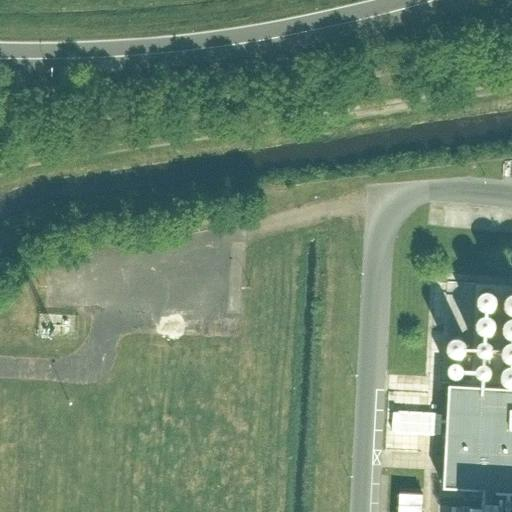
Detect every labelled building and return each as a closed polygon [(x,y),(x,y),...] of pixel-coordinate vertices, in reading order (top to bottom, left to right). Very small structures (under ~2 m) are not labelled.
[(497,300),(497,299),(497,297),(497,295),(496,294),(495,292),(494,291),(492,290),(491,289),(489,289),(487,288),(485,289),(484,289),(482,290),(481,291),(479,292),(478,294),(478,295),(477,297),(477,299),(477,300),(478,302),(478,304),(479,305),(481,306),(482,307),(484,308),(485,309),(487,309),(489,309),(491,308),(492,307),(494,306),(495,305),(496,304),(497,302),(497,300)] [(476,321),(476,322),(476,324),(477,326),(478,327),(479,329),(480,330),(481,331),(483,332),(484,332),(486,332),(488,332),(489,332),(491,331),(492,330),(494,329),(495,327),(495,326),(496,324),(496,322),(496,321),(495,319),(495,318),(494,316),(492,315),(491,314),(489,313),(488,313),(486,313),(484,313),(483,313),(481,314),(480,315),(479,316),(478,318),(477,319),(476,321)] [(511,313),(511,314),(509,314),(507,315),(506,316),(505,318),(504,319),(503,321),(503,323),(502,325),(503,326),(503,328),(504,330),(505,331),(506,333),(507,334),(509,335),(511,335),(511,313)] [(445,344),(445,346),(445,348),(446,350),(447,352),(448,354),(450,355),(452,356),(454,357),(456,357),(458,357),(460,356),(462,355),(464,354),(465,352),(467,350),(467,348),(467,346),(467,344),(467,342),(465,340),(464,338),(462,337),(460,336),(458,335),(456,335),(454,335),(452,336),(450,337),(448,338),(447,340),(446,342),(445,344)] [(501,351),(502,353),(503,355),(504,356),(505,357),(507,358),(509,359),(510,360),(511,359),(511,337),(510,338),(509,338),(507,339),(505,340),(504,341),(503,343),(502,344),(501,346),(501,348),(501,350),(501,351)] [(476,350),(477,351),(478,352),(479,353),(480,354),(481,355),(483,355),(484,356),(486,355),(487,355),(489,354),(490,353),(491,352),(492,351),(492,349),(493,348),(493,346),(492,345),(492,343),(491,342),(490,341),(489,340),(487,339),(486,339),(484,339),(482,339),(481,339),(480,340),(478,341),(477,342),(477,344),(476,345),(476,347),(476,348),(476,350)] [(508,362),(507,363),(505,364),(504,365),(502,366),(501,368),(501,369),(500,371),(500,373),(500,375),(501,377),(501,378),(502,380),(504,381),(505,382),(507,383),(508,384),(510,384),(511,384),(511,383),(511,362),(510,362),(508,362)] [(475,373),(476,374),(477,376),(478,377),(479,378),(480,378),(482,379),(483,379),(485,379),(486,378),(488,377),(489,376),(490,375),(490,374),(491,372),(491,371),(490,369),(490,368),(489,366),(488,365),(487,364),(485,364),(484,363),(482,363),(481,363),(479,364),(478,365),(477,366),(476,367),(475,368),(475,370),(475,372),(475,373)] [(450,369),(450,370),(450,371),(451,372),(451,373),(452,374),(453,374),(454,374),(454,375),(455,374),(456,374),(457,374),(458,374),(459,373),(459,372),(460,371),(460,370),(460,369),(460,368),(459,367),(459,366),(458,366),(457,365),(456,365),(455,365),(454,365),(453,365),(452,366),(451,366),(451,367),(450,368),(450,369)] [(511,511),(511,387),(470,385),(448,384),(443,487),(483,489),(481,511),(511,511)]
